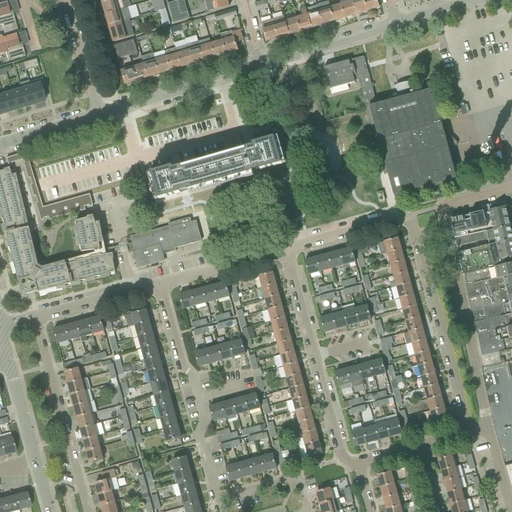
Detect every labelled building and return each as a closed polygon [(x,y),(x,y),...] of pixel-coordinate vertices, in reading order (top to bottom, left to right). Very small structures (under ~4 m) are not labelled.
[(9,2),(8,0),(0,0),(0,10),(8,9),(6,3),(8,3),(9,2)] [(105,14),(123,9),(120,0),(111,0),(101,3),(105,14)] [(154,12),(165,8),(162,0),(155,0),(150,1),(154,12)] [(204,0),(207,12),(229,7),(227,0),(204,0)] [(266,1),(265,1),(265,0),(264,0),(254,3),(257,11),(268,8),(267,6),(268,5),(266,1)] [(345,18),(356,15),(351,0),(352,1),(341,5),(345,18)] [(367,11),(363,0),(351,0),(356,15),(367,11)] [(376,0),(363,0),(367,11),(379,8),(376,0)] [(176,2),(167,4),(173,24),(189,19),(187,12),(180,14),(176,2)] [(333,21),(329,8),(327,2),(316,5),(322,25),(333,21)] [(341,5),(329,8),(328,2),(327,2),(329,8),(333,21),(345,18),(341,5)] [(316,6),(306,9),(311,28),(322,25),(316,5),(316,6)] [(108,25),(130,19),(127,8),(123,9),(105,14),(108,25)] [(161,28),(170,25),(165,8),(154,12),(154,13),(157,12),(161,28)] [(306,9),(305,10),(305,8),(299,9),(301,16),(296,18),(300,31),(301,34),(312,30),(311,28),(306,9)] [(11,13),(9,14),(8,9),(0,10),(0,28),(15,24),(12,14),(11,13)] [(216,20),(236,15),(235,9),(215,14),(216,20)] [(285,21),(283,17),(272,20),(278,38),(289,35),(285,21)] [(289,35),(300,31),(296,18),(285,21),(289,35)] [(129,20),(131,19),(130,19),(108,25),(113,42),(133,36),(129,20)] [(197,26),(201,24),(200,20),(192,22),(194,30),(198,29),(197,26)] [(266,42),(278,38),(272,20),(261,24),(266,42)] [(18,34),(18,33),(15,24),(0,28),(0,34),(0,36),(0,45),(17,41),(15,35),(17,35),(18,34)] [(228,38),(222,40),(226,54),(237,50),(235,43),(243,40),(240,31),(230,34),(227,35),(228,38)] [(214,57),(226,54),(220,35),(219,35),(221,40),(211,44),(209,39),(214,57)] [(203,61),(214,57),(209,39),(198,42),(199,47),(203,61)] [(129,56),(137,54),(133,40),(125,42),(129,56)] [(21,45),(18,46),(17,41),(0,45),(0,54),(5,53),(8,61),(25,56),(22,46),(21,46),(21,45)] [(117,60),(129,56),(125,42),(113,46),(117,60)] [(203,61),(199,47),(198,42),(187,45),(188,50),(192,64),(203,61)] [(175,49),(164,52),(166,58),(170,71),(175,69),(176,70),(178,70),(180,70),(181,69),(181,67),(177,54),(175,49)] [(188,50),(177,54),(181,67),(192,64),(188,50)] [(159,74),(155,61),(153,54),(142,58),(144,64),(148,77),(153,76),(154,78),(159,76),(159,74)] [(363,65),(366,64),(363,57),(324,68),(329,90),(355,83),(354,82),(358,81),(374,140),(441,122),(432,88),(376,103),(367,69),(364,70),(363,65)] [(159,74),(170,71),(166,58),(155,61),(159,74)] [(36,59),(22,63),(24,67),(25,71),(38,67),(36,59)] [(136,81),(148,77),(144,64),(133,68),(136,81)] [(125,84),(136,81),(133,68),(121,71),(125,84)] [(42,79),(28,83),(29,87),(35,104),(44,101),(43,96),(46,95),(42,79)] [(19,87),(10,89),(16,110),(26,107),(19,87)] [(35,104),(29,87),(21,89),(20,87),(19,87),(26,107),(35,104)] [(10,89),(1,92),(7,113),(16,110),(10,89)] [(446,125),(445,123),(445,122),(441,123),(441,122),(374,140),(381,163),(385,162),(386,163),(393,161),(393,160),(400,158),(400,159),(408,157),(408,156),(423,152),(432,150),(431,149),(439,147),(439,148),(445,146),(446,147),(457,145),(456,142),(454,140),(452,138),(448,139),(444,125),(446,125)] [(173,167),(151,173),(159,199),(180,193),(180,192),(187,190),(188,191),(253,172),(255,171),(260,170),(260,169),(260,170),(282,164),(274,138),(253,144),(253,146),(245,148),(246,151),(243,152),(193,166),(182,170),(181,166),(178,168),(173,169),(173,167)] [(451,147),(457,145),(446,147),(445,146),(439,148),(439,147),(431,149),(432,150),(423,152),(408,156),(408,157),(400,159),(400,158),(393,160),(393,161),(386,163),(385,162),(381,163),(384,175),(388,174),(394,198),(457,181),(454,172),(458,171),(451,147)] [(24,163),(29,161),(26,152),(21,154),(23,160),(24,163)] [(14,178),(13,178),(10,168),(4,170),(4,171),(0,171),(0,207),(1,212),(3,218),(2,218),(5,227),(6,233),(9,242),(10,247),(9,247),(12,256),(13,262),(15,270),(17,270),(18,273),(16,273),(18,281),(19,281),(20,286),(21,286),(22,292),(23,292),(26,294),(26,295),(33,293),(38,292),(38,293),(46,291),(45,289),(48,288),(49,290),(57,288),(63,286),(72,284),(77,282),(86,280),(92,278),(101,276),(100,276),(106,274),(115,272),(113,260),(114,260),(112,253),(102,256),(101,254),(95,256),(89,257),(89,258),(82,260),(82,259),(75,261),(75,262),(68,264),(68,263),(60,265),(60,266),(54,268),(53,267),(41,271),(36,268),(33,255),(32,256),(31,249),(31,248),(30,241),(29,241),(27,234),(28,234),(26,226),(25,226),(20,205),(21,205),(19,197),(18,197),(17,190),(14,178)] [(379,203),(385,201),(382,192),(376,193),(379,203)] [(86,199),(91,198),(90,194),(43,207),(44,209),(45,213),(39,215),(41,221),(44,220),(44,219),(48,218),(49,221),(54,219),(59,217),(60,218),(75,214),(74,213),(80,211),(80,212),(85,210),(85,207),(88,206),(86,199)] [(463,216),(450,219),(454,238),(454,239),(455,239),(510,227),(509,226),(510,226),(505,202),(498,204),(488,206),(488,208),(489,211),(483,212),(482,212),(481,212),(470,215),(469,215),(469,216),(466,216),(464,217),(464,216),(463,216)] [(88,218),(75,222),(77,227),(77,230),(79,236),(78,236),(78,238),(79,238),(80,243),(80,246),(81,252),(94,251),(94,252),(100,251),(99,240),(100,240),(98,226),(96,226),(95,222),(93,215),(87,217),(88,218)] [(195,221),(191,222),(190,218),(168,224),(169,226),(130,237),(134,252),(132,253),(136,268),(164,260),(162,252),(165,251),(166,254),(176,251),(175,249),(200,242),(195,221)] [(492,245),(511,240),(511,238),(510,227),(455,239),(456,247),(488,240),(489,246),(492,245)] [(426,239),(439,235),(437,228),(424,231),(426,239)] [(380,255),(401,250),(398,238),(377,244),(380,255)] [(464,274),(511,263),(511,240),(492,245),(489,246),(460,253),(464,274)] [(355,263),(354,258),(351,248),(340,251),(344,269),(349,267),(349,265),(355,263)] [(389,265),(404,261),(401,250),(380,255),(380,256),(386,255),(389,265)] [(344,269),(340,251),(328,254),(332,269),(343,266),(344,269)] [(320,272),(332,269),(328,254),(316,258),(320,272)] [(308,275),(320,272),(316,258),(304,261),(308,275)] [(392,276),(407,272),(404,261),(389,265),(392,276)] [(496,279),(511,275),(511,263),(464,274),(467,286),(496,279)] [(394,283),(389,284),(390,289),(395,288),(410,284),(407,272),(392,276),(394,283)] [(262,288),(275,284),(272,273),(259,276),(262,288)] [(511,275),(496,279),(467,286),(469,297),(468,297),(471,312),(472,312),(511,302),(511,275)] [(363,284),(369,283),(367,276),(361,278),(363,284)] [(218,300),(229,297),(226,282),(214,286),(218,300)] [(365,292),(371,291),(369,283),(363,284),(365,292)] [(265,299),(278,295),(275,284),(262,288),(265,299)] [(398,299),(413,295),(410,284),(395,288),(398,299)] [(206,303),(218,300),(214,286),(202,289),(206,303)] [(194,306),(206,303),(202,289),(190,292),(194,306)] [(183,309),(194,306),(190,292),(179,295),(183,309)] [(238,299),(242,298),(241,293),(237,294),(231,296),(234,304),(235,308),(240,306),(239,303),(239,302),(238,299)] [(268,310),(282,307),(278,295),(265,299),(268,310)] [(401,310),(416,306),(413,295),(398,299),(401,310)] [(474,323),(511,314),(511,302),(472,312),(473,316),(474,323)] [(359,323),(371,320),(367,306),(355,309),(359,323)] [(405,321),(419,317),(416,306),(401,310),(405,321)] [(268,310),(262,312),(265,323),(271,322),(285,318),(282,307),(268,310)] [(343,312),(342,308),(330,311),(336,330),(347,326),(343,312)] [(347,326),(359,323),(355,309),(343,312),(347,326)] [(135,325),(149,322),(146,310),(132,314),(135,325)] [(324,333),(336,330),(330,311),(331,316),(320,319),(324,333)] [(476,335),(511,326),(511,314),(474,323),(476,335)] [(92,334),(104,331),(100,317),(88,320),(92,334)] [(241,330),(246,329),(243,317),(238,319),(241,330)] [(408,333),(422,329),(419,317),(405,321),(408,333)] [(269,334),(273,333),(288,329),(285,318),(271,322),(272,326),(267,328),(269,334)] [(86,336),(92,334),(88,320),(77,323),(81,337),(82,343),(87,341),(86,336)] [(105,330),(113,328),(110,320),(103,322),(105,330)] [(138,337),(152,333),(149,322),(135,325),(138,337)] [(69,341),(81,337),(77,323),(65,326),(69,341)] [(218,331),(226,329),(224,323),(216,325),(218,331)] [(57,344),(69,341),(65,326),(53,330),(57,344)] [(479,346),(511,337),(511,326),(476,335),(479,346)] [(202,335),(214,332),(212,327),(201,329),(202,335)] [(249,340),(254,339),(251,327),(246,329),(241,330),(244,342),(249,340)] [(276,345),(291,340),(288,329),(273,333),(276,345)] [(406,345),(425,340),(422,329),(408,333),(403,335),(406,345)] [(141,349),(155,345),(152,333),(138,337),(141,349)] [(391,337),(380,341),(381,347),(383,352),(387,350),(392,349),(391,344),(393,344),(391,337)] [(481,357),(511,349),(511,337),(479,346),(481,357)] [(233,358),(245,354),(241,340),(230,343),(233,358)] [(279,356),(294,352),(291,340),(276,345),(279,356)] [(415,355),(428,351),(425,340),(406,345),(406,346),(412,344),(415,355)] [(112,353),(118,351),(116,343),(110,345),(112,353)] [(222,361),(233,358),(230,343),(218,346),(222,361)] [(144,360),(159,356),(155,345),(141,349),(144,360)] [(210,364),(222,361),(218,346),(206,350),(210,364)] [(511,349),(481,357),(484,368),(485,368),(511,361),(511,349)] [(198,367),(210,364),(206,350),(194,353),(198,367)] [(418,366),(431,363),(428,351),(415,355),(418,366)] [(282,367),(297,363),(294,352),(279,356),(282,367)] [(88,363),(99,360),(98,355),(90,357),(90,355),(86,356),(88,363)] [(76,367),(88,363),(86,356),(81,357),(81,359),(74,361),(76,367)] [(147,372),(162,368),(159,356),(144,360),(147,372)] [(374,377),(385,374),(382,360),(370,363),(374,377)] [(63,370),(76,367),(74,361),(62,365),(63,370)] [(113,364),(112,365),(111,361),(101,363),(102,368),(107,366),(109,373),(115,371),(113,364)] [(484,384),(511,377),(511,361),(485,368),(486,372),(482,373),(484,384)] [(257,367),(256,362),(251,363),(254,375),(261,373),(260,367),(257,367)] [(285,378),(300,374),(297,363),(282,367),(285,378)] [(362,380),(374,377),(370,363),(358,366),(362,380)] [(421,378),(435,374),(431,363),(418,366),(421,378)] [(362,380),(358,366),(346,369),(352,388),(363,385),(362,380)] [(121,367),(116,368),(118,376),(123,374),(129,373),(131,372),(130,367),(122,370),(121,367)] [(151,384),(165,380),(162,368),(147,372),(151,384)] [(68,384),(82,380),(78,369),(65,372),(68,384)] [(340,391),(352,388),(346,369),(335,372),(340,391)] [(260,378),(263,377),(261,373),(254,375),(257,386),(266,383),(266,380),(261,381),(260,378)] [(288,390),(303,386),(300,374),(285,378),(288,390)] [(424,389),(438,385),(435,374),(421,378),(424,389)] [(511,377),(484,384),(489,406),(511,400),(511,377)] [(71,395),(90,390),(87,379),(82,381),(82,380),(68,384),(71,395)] [(154,395),(168,391),(165,380),(151,384),(154,395)] [(118,387),(117,383),(117,382),(111,383),(109,384),(110,389),(113,388),(115,395),(121,394),(119,387),(118,387)] [(263,388),(267,387),(266,383),(257,386),(259,393),(264,392),(263,388)] [(427,400),(441,396),(438,385),(424,389),(427,400)] [(291,401),(306,397),(303,386),(288,390),(291,401)] [(85,391),(90,390),(71,395),(74,406),(88,403),(85,391)] [(157,407),(171,403),(168,391),(154,395),(157,407)] [(117,403),(123,402),(121,394),(115,395),(117,403)] [(248,412),(260,408),(256,394),(244,397),(248,412)] [(372,402),(380,399),(378,394),(371,396),(372,402)] [(430,411),(444,408),(441,396),(427,400),(430,411)] [(237,415),(248,412),(244,397),(233,401),(237,415)] [(295,412),(309,408),(306,397),(291,401),(295,412)] [(262,409),(269,407),(267,400),(260,402),(262,409)] [(511,400),(489,406),(489,407),(491,415),(492,421),(502,455),(503,462),(511,459),(511,400)] [(225,418),(237,415),(233,401),(221,404),(225,418)] [(374,409),(382,407),(380,401),(373,403),(374,409)] [(77,418),(91,414),(88,403),(74,406),(77,418)] [(160,419),(174,415),(171,403),(157,407),(160,419)] [(213,421),(225,418),(221,404),(209,407),(213,421)] [(359,414),(366,412),(364,406),(357,408),(359,414)] [(264,417),(271,415),(269,407),(262,409),(264,417)] [(298,423),(312,419),(309,408),(295,412),(298,423)] [(351,416),(359,414),(357,408),(349,410),(351,416)] [(433,423),(447,419),(444,408),(430,411),(433,423)] [(130,423),(136,421),(134,413),(128,415),(130,423)] [(80,429),(94,425),(91,414),(77,418),(80,429)] [(163,430),(178,426),(174,415),(160,419),(163,430)] [(294,436),(315,431),(312,419),(298,423),(291,425),(294,436)] [(390,437),(402,434),(398,420),(386,423),(390,437)] [(378,441),(390,437),(386,423),(375,426),(378,441)] [(83,440),(97,437),(94,425),(80,429),(83,440)] [(166,442),(181,438),(178,426),(163,430),(166,442)] [(254,434),(261,432),(260,426),(253,428),(254,434)] [(367,444),(378,441),(375,426),(363,429),(367,444)] [(242,437),(254,434),(253,428),(240,431),(242,437)] [(135,438),(141,436),(139,429),(133,431),(135,438)] [(355,447),(367,444),(363,429),(351,433),(355,447)] [(231,439),(230,435),(229,430),(219,432),(220,437),(218,438),(219,443),(231,439)] [(271,439),(277,437),(275,430),(269,431),(271,439)] [(315,431),(294,436),(295,437),(298,447),(305,446),(319,442),(315,431)] [(256,441),(268,438),(266,433),(255,436),(256,441)] [(11,438),(10,434),(0,436),(0,442),(4,456),(15,452),(11,438)] [(139,452),(145,451),(141,436),(135,438),(139,452)] [(86,452),(100,448),(97,437),(83,440),(86,452)] [(221,451),(233,447),(231,442),(220,446),(221,451)] [(275,454),(281,452),(278,442),(272,443),(275,454)] [(305,446),(298,447),(301,458),(308,456),(308,457),(322,453),(319,442),(305,446)] [(89,463),(103,459),(100,448),(86,452),(89,463)] [(286,463),(284,464),(281,452),(275,454),(279,468),(287,465),(286,463)] [(265,472),(276,469),(273,454),(261,458),(265,472)] [(441,470),(454,467),(451,455),(438,459),(441,470)] [(174,473),(189,468),(186,457),(171,461),(174,473)] [(253,475),(265,472),(261,458),(249,461),(253,475)] [(241,478),(253,475),(249,461),(237,464),(241,478)] [(138,462),(132,464),(133,469),(137,471),(140,470),(138,462)] [(230,482),(241,478),(237,464),(226,467),(230,482)] [(444,482),(458,478),(454,467),(441,470),(444,482)] [(177,484),(192,480),(189,468),(174,473),(177,484)] [(103,481),(95,483),(98,495),(111,491),(119,489),(116,479),(114,471),(110,472),(101,474),(103,481)] [(146,480),(152,479),(151,472),(144,474),(146,480)] [(394,483),(391,472),(390,472),(377,476),(380,487),(394,483)] [(447,493),(461,489),(458,478),(444,482),(447,493)] [(148,488),(154,486),(152,479),(146,480),(148,488)] [(177,484),(172,486),(175,497),(180,496),(195,492),(192,480),(177,484)] [(137,496),(148,493),(144,482),(139,484),(141,491),(137,494),(137,496)] [(383,498),(397,495),(394,483),(380,487),(383,498)] [(319,504),(333,500),(330,489),(316,492),(319,504)] [(450,504),(464,501),(461,489),(447,493),(450,504)] [(111,491),(98,495),(101,506),(114,503),(111,491)] [(184,507),(199,503),(195,492),(180,496),(184,507)] [(18,510),(30,507),(26,493),(15,496),(18,510)] [(144,506),(151,505),(148,493),(137,496),(138,497),(143,500),(144,506)] [(386,510),(400,506),(397,495),(383,498),(386,510)] [(6,511),(12,511),(18,510),(15,496),(3,499),(6,511)] [(336,511),(341,511),(341,510),(338,500),(333,501),(333,500),(319,504),(321,511),(336,511)] [(452,511),(466,511),(464,501),(450,504),(452,511)] [(114,503),(101,506),(102,511),(116,511),(114,503)] [(184,511),(200,511),(199,503),(184,507),(184,511)]
